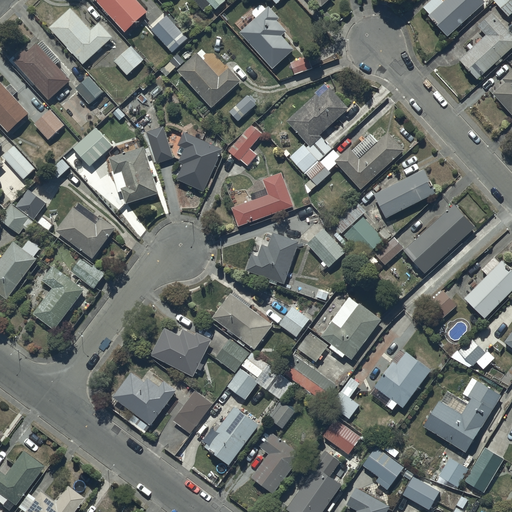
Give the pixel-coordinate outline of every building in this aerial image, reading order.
[(148,9),(139,0),(97,0),(104,7),(103,8),(109,14),(110,13),(125,30),(148,9)] [(195,0),(204,10),(214,0),(195,0)] [(484,0),(444,0),(443,0),(429,0),(424,6),(430,12),(428,14),(448,35),(484,0)] [(511,0),(495,0),(509,15),(511,11),(511,0)] [(257,17),(241,30),(272,66),(295,47),(283,33),(288,29),(277,17),(279,15),(270,4),(267,7),(263,3),(252,12),(257,17)] [(72,6),(51,26),(85,62),(114,35),(100,20),(93,27),(72,6)] [(167,13),(149,29),(169,50),(176,43),(181,48),(190,41),(185,35),(191,29),(173,9),(167,14),(167,13)] [(511,32),(493,11),(478,24),(486,33),(459,57),(477,77),(494,62),(497,64),(503,59),(500,56),(511,45),(511,32)] [(25,48),(14,58),(49,97),(71,78),(56,61),(60,58),(43,39),(38,44),(37,42),(28,50),(25,48)] [(132,45),(116,60),(128,73),(144,58),(132,45)] [(197,51),(179,69),(212,105),(241,79),(229,66),(219,75),(197,51)] [(309,55),(294,61),(299,72),(313,66),(309,55)] [(505,81),(493,92),(511,112),(511,68),(502,78),(505,81)] [(90,75),(77,87),(91,102),(104,90),(90,75)] [(7,86),(0,78),(0,121),(9,131),(29,111),(13,94),(17,90),(11,83),(7,86)] [(317,92),(288,119),(310,144),(308,146),(304,143),(290,156),(305,171),(332,146),(320,133),(349,106),(331,86),(320,96),(317,92)] [(72,113),(63,103),(58,109),(67,118),(65,120),(71,127),(79,119),(72,112),(72,113)] [(118,107),(103,120),(118,137),(130,126),(135,132),(140,128),(134,122),(133,123),(118,107)] [(64,123),(51,108),(35,123),(49,137),(64,123)] [(253,123),(229,149),(240,159),(241,158),(250,165),(259,155),(250,146),(263,132),(253,123)] [(165,125),(147,131),(157,161),(174,156),(165,125)] [(223,147),(185,130),(179,144),(181,145),(178,152),(183,154),(180,161),(184,163),(177,178),(204,190),(223,147)] [(320,160),(307,172),(312,178),(306,184),(308,192),(317,184),(318,185),(333,171),(330,169),(338,162),(361,188),(404,148),(388,131),(360,157),(349,146),(340,155),(334,148),(321,161),(320,160)] [(36,167),(14,144),(3,155),(24,178),(36,167)] [(145,145),(109,156),(113,169),(112,170),(119,191),(122,190),(126,203),(159,192),(145,145)] [(70,165),(63,157),(51,168),(58,176),(70,165)] [(425,167),(375,193),(387,216),(437,191),(425,167)] [(256,197),(232,206),(238,225),(295,205),(283,171),(263,178),(266,187),(254,191),(256,197)] [(46,201),(28,188),(16,205),(12,202),(0,218),(20,233),(25,226),(28,229),(36,219),(34,218),(46,201)] [(366,210),(357,199),(333,220),(343,231),(366,210)] [(455,203),(405,249),(426,271),(476,226),(455,203)] [(96,222),(74,205),(56,229),(93,257),(116,227),(101,216),(96,222)] [(364,216),(345,233),(365,255),(385,237),(386,239),(392,234),(385,226),(379,232),(364,216)] [(323,227),(308,241),(325,259),(322,262),(325,265),(327,263),(330,266),(346,251),(323,227)] [(300,240),(274,230),(269,245),(262,242),(258,254),(252,252),(246,269),(271,278),(270,281),(279,284),(280,280),(285,282),(300,240)] [(395,236),(375,253),(384,264),(404,247),(395,236)] [(0,291),(7,297),(37,257),(35,255),(41,246),(29,238),(24,246),(14,239),(0,258),(0,291)] [(487,274),(465,296),(485,316),(511,288),(511,269),(501,259),(499,261),(494,256),(482,269),(487,274)] [(93,266),(81,257),(71,271),(94,287),(105,272),(95,264),(93,266)] [(85,287),(54,264),(43,279),(53,286),(34,312),(55,327),(85,287)] [(443,289),(428,303),(441,318),(456,304),(443,289)] [(231,292),(213,316),(255,347),(273,323),(250,306),(251,303),(234,291),(232,293),(231,292)] [(359,303),(350,296),(322,334),(333,342),(330,346),(344,356),(346,353),(353,357),(382,319),(360,302),(359,303)] [(310,317),(294,306),(280,324),(297,336),(300,332),(303,335),(313,321),(310,318),(310,317)] [(181,334),(165,326),(152,353),(194,375),(195,374),(198,375),(205,364),(200,361),(213,338),(198,330),(196,333),(184,327),(181,334)] [(329,344),(311,331),(299,347),(317,360),(329,344)] [(250,351),(231,337),(217,356),(236,370),(250,351)] [(486,352),(472,337),(458,351),(472,365),(486,352)] [(431,368),(406,350),(397,362),(393,359),(374,385),(402,406),(431,368)] [(337,384),(298,356),(286,373),(325,401),(337,384)] [(250,363),(245,360),(240,367),(241,367),(229,385),(246,397),(259,380),(245,369),(250,363)] [(132,371),(114,395),(136,410),(130,419),(146,431),(178,388),(165,379),(160,385),(148,376),(145,380),(132,371)] [(501,394),(473,376),(463,392),(471,397),(468,402),(447,389),(441,400),(439,399),(423,424),(466,451),(501,394)] [(179,384),(177,386),(187,394),(193,385),(184,378),(183,380),(180,378),(178,380),(177,379),(175,381),(179,384)] [(196,389),(174,419),(191,432),(213,402),(196,389)] [(359,403),(341,390),(331,403),(349,417),(359,403)] [(295,410),(284,402),(272,420),(284,427),(295,410)] [(236,404),(205,444),(229,463),(260,423),(236,404)] [(362,436),(336,418),(324,435),(341,447),(340,447),(349,454),(362,436)] [(302,452),(272,431),(261,446),(269,452),(252,476),(274,492),(302,452)] [(405,454),(388,441),(382,450),(376,446),(363,464),(379,476),(376,480),(388,489),(404,466),(399,462),(405,454)] [(504,457),(485,446),(466,480),(485,491),(504,457)] [(341,460),(327,449),(315,464),(318,466),(288,506),(295,511),(321,511),(342,483),(331,474),(341,460)] [(43,465),(22,450),(10,467),(5,463),(0,469),(0,493),(15,504),(20,497),(20,496),(22,493),(23,494),(43,465)] [(469,467),(450,456),(449,457),(446,455),(443,460),(446,462),(439,474),(458,486),(469,467)] [(439,490),(414,475),(414,474),(409,471),(406,476),(411,479),(403,493),(428,508),(439,490)] [(54,501),(39,490),(23,511),(71,511),(83,497),(67,484),(54,501)] [(385,511),(390,505),(357,486),(347,503),(358,509),(355,511),(385,511)] [(462,505),(458,503),(452,511),(468,511),(469,511),(461,507),(462,505)]
